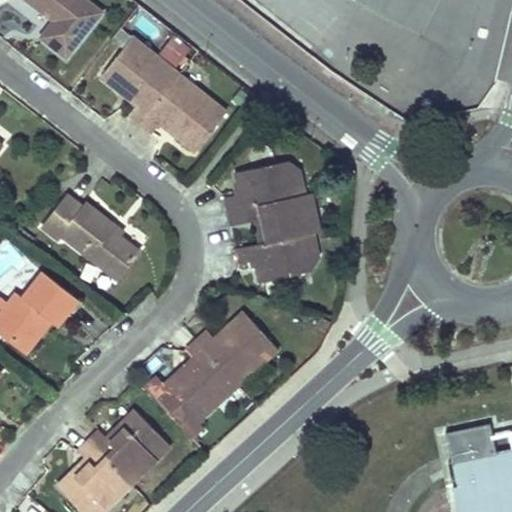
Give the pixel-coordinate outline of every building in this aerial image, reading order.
[(31,0),(53,17),(57,13),(62,17),(59,22),(46,38),(70,57),(105,12),(89,0),(31,0)] [(340,15),(320,0),(255,0),(314,47),(340,15)] [(57,13),(53,17),(59,22),(62,17),(57,13)] [(125,51),(135,39),(122,29),(113,41),(125,51)] [(104,78),(122,92),(127,85),(144,99),(139,106),(131,115),(156,134),(163,125),(169,118),(186,132),(180,139),(198,152),(228,113),(135,39),(125,51),(104,78)] [(127,85),(122,92),(139,106),(144,99),(127,85)] [(169,118),(163,125),(180,139),(186,132),(169,118)] [(232,227),(250,223),(259,221),(264,244),(255,246),(237,249),(241,266),(257,262),(261,282),(310,272),(319,256),(314,234),(320,232),(311,193),(306,194),(300,169),(288,162),(237,173),(242,196),(225,199),(232,227)] [(123,238),(113,231),(117,227),(89,205),(85,210),(69,197),(45,229),(62,242),(66,237),(120,280),(141,252),(123,238)] [(259,221),(250,223),(255,246),(264,244),(259,221)] [(117,227),(113,231),(123,238),(126,234),(117,227)] [(16,295),(0,316),(0,326),(13,337),(9,341),(27,356),(50,328),(45,324),(49,319),(53,323),(58,326),(78,301),(43,273),(22,299),(16,295)] [(209,329),(197,341),(238,387),(278,350),(244,314),(231,325),(237,331),(222,344),(217,339),(209,329)] [(45,324),(50,328),(53,323),(49,319),(45,324)] [(231,325),(217,339),(222,344),(237,331),(231,325)] [(0,326),(0,334),(9,341),(13,337),(0,326)] [(186,378),(180,373),(167,385),(202,422),(238,387),(197,341),(187,350),(195,359),(200,365),(186,378)] [(195,359),(180,373),(186,378),(200,365),(195,359)] [(160,377),(146,390),(193,441),(207,428),(202,422),(167,385),(160,377)] [(134,488),(171,450),(136,416),(124,428),(127,432),(114,446),(110,442),(101,433),(91,444),(134,488)] [(124,428),(110,442),(114,446),(127,432),(124,428)] [(109,511),(134,488),(91,444),(79,455),(88,464),(93,468),(78,482),(73,478),(60,491),(81,511),(109,511)] [(511,511),(511,453),(454,466),(460,486),(455,487),(460,511),(511,511)] [(88,464),(73,478),(78,482),(93,468),(88,464)]
